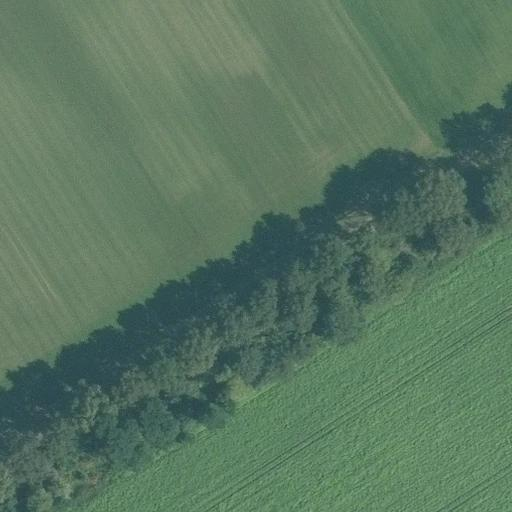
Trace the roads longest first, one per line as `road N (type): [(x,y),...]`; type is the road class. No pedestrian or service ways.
road 1 (track): [(125,390),(511,144)]
road 2 (unclassified): [(0,470),(125,390)]
